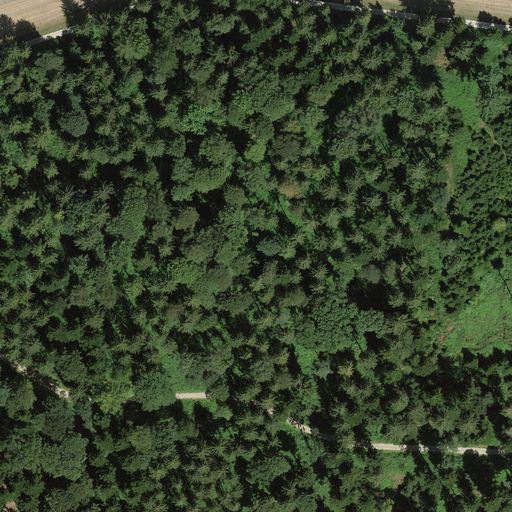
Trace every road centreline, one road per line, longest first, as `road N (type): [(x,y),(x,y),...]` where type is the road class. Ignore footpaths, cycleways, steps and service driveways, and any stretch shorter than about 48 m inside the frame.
road 1 (track): [(511,457),(345,444),(218,395),(81,398),(0,363)]
road 2 (track): [(301,0),(511,31)]
road 3 (track): [(0,49),(152,0)]
